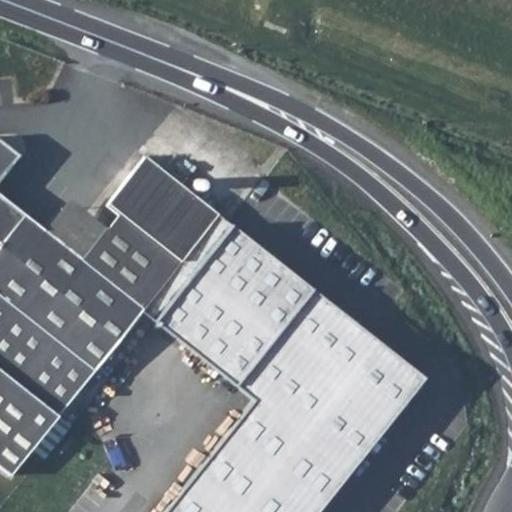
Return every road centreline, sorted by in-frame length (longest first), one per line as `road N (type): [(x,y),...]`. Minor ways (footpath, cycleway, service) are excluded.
road 1 (secondary): [(136,52),(353,167),(430,240),(498,318),(511,347)]
road 2 (secondary): [(511,287),(429,194),(318,117),(233,79),(136,52)]
road 3 (secondary): [(0,0),(136,52)]
